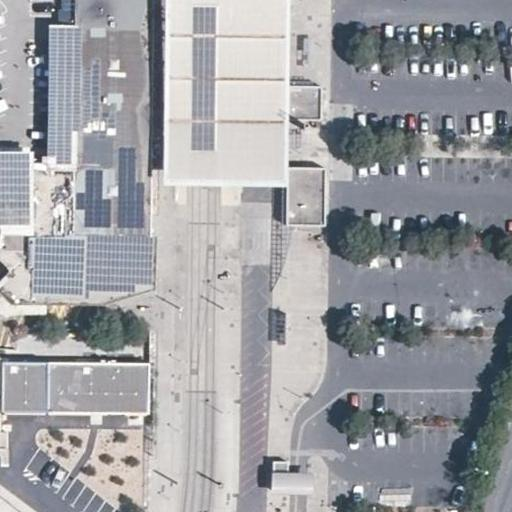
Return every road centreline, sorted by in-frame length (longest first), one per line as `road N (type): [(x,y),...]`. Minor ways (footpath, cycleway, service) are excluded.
road 1 (unknown): [(299,472),(299,440),(338,398),(343,3),(467,5)]
road 2 (unknown): [(252,511),(262,0)]
road 3 (unknown): [(511,342),(463,469),(348,468),(338,398)]
road 4 (unknown): [(340,288),(511,288)]
road 5 (unknown): [(341,200),(511,201)]
road 6 (unknown): [(342,104),(511,105)]
road 7 (unknown): [(339,384),(496,383)]
